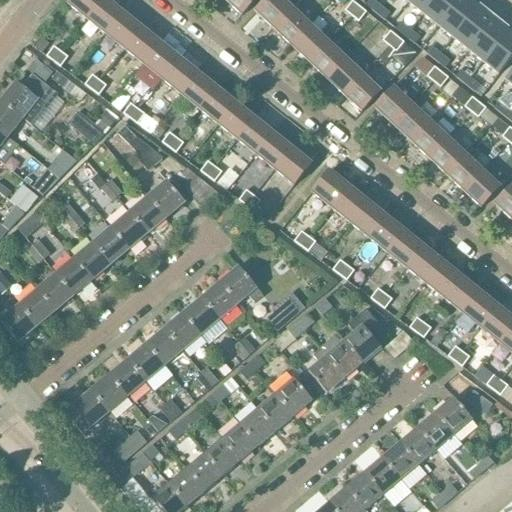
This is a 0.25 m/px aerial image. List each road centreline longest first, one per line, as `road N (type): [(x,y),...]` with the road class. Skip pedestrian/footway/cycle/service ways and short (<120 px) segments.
road 1 (residential): [(169,0),(511,276)]
road 2 (residential): [(0,418),(214,237)]
road 3 (residential): [(261,511),(405,387)]
